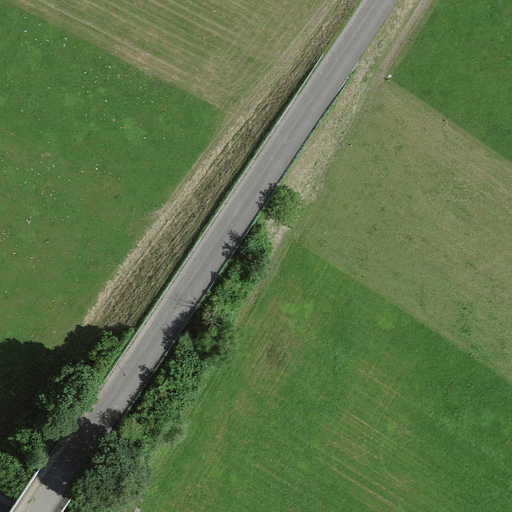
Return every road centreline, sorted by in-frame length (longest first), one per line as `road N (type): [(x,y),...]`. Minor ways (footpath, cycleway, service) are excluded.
road 1 (unclassified): [(386,0),(53,486)]
road 2 (track): [(229,343),(435,0)]
